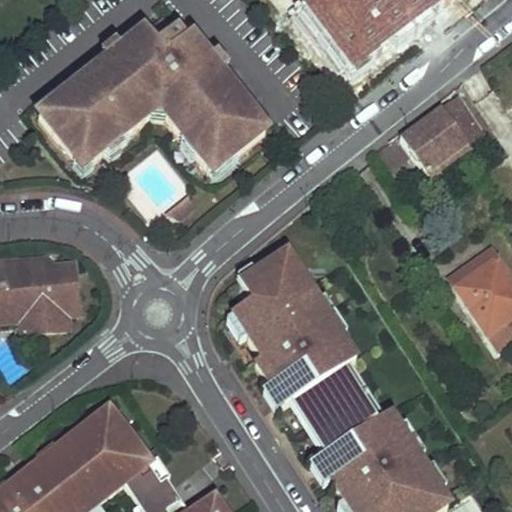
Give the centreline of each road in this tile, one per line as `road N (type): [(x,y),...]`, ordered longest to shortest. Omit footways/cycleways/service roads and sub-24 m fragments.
road 1 (residential): [(511,16),(205,262),(160,314)]
road 2 (residential): [(160,314),(286,511)]
road 3 (residential): [(0,224),(66,222),(100,234),(160,314)]
road 4 (residential): [(160,314),(0,432)]
road 5 (unknown): [(0,115),(130,0)]
road 6 (unknown): [(211,0),(315,125)]
